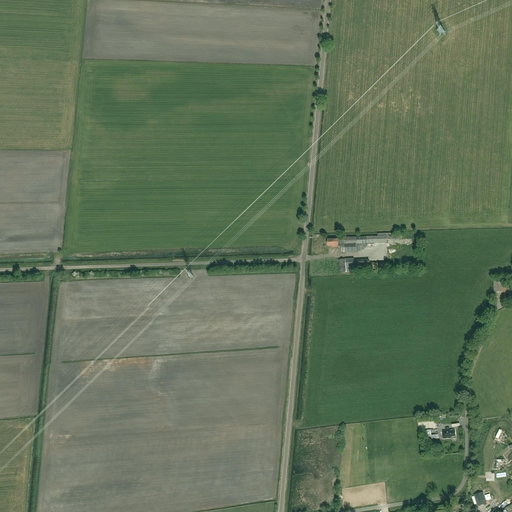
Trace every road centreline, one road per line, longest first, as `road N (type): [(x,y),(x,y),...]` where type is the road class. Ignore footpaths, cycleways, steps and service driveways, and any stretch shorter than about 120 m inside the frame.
road 1 (unclassified): [(0,270),(304,259)]
road 2 (unclassified): [(304,259),(328,0)]
road 3 (unclassified): [(281,511),(304,259)]
road 4 (unclassified): [(348,511),(457,491),(465,479),(466,416)]
road 5 (track): [(466,416),(471,367),(497,306),(511,305)]
